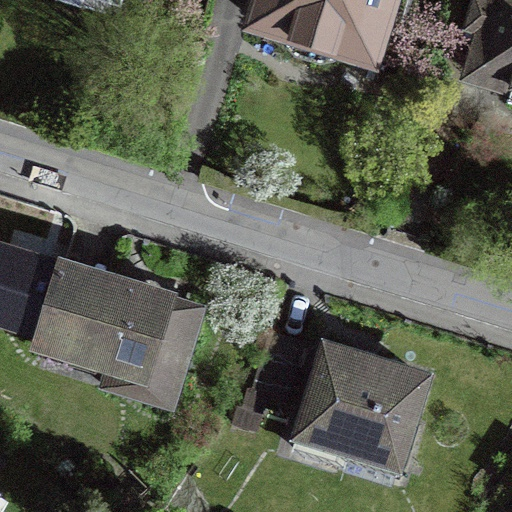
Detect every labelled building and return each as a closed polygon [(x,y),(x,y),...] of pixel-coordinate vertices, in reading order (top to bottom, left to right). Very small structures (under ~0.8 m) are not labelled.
[(261,0),(255,21),(289,31),(285,45),(296,54),(319,61),(332,59),(336,46),(371,56),(380,26),(398,31),(407,0),(261,0)] [(511,0),(492,0),(492,1),(488,0),(476,0),(473,13),(469,26),(483,30),(470,74),(511,86),(508,99),(511,100),(511,0)] [(38,344),(139,376),(133,394),(171,406),(201,310),(63,266),(38,344)] [(285,402),(303,347),(270,336),(252,392),(285,402)] [(352,356),(328,349),(296,449),(342,464),(347,448),(396,464),(423,378),(373,362),(374,358),(354,351),(352,356)]
